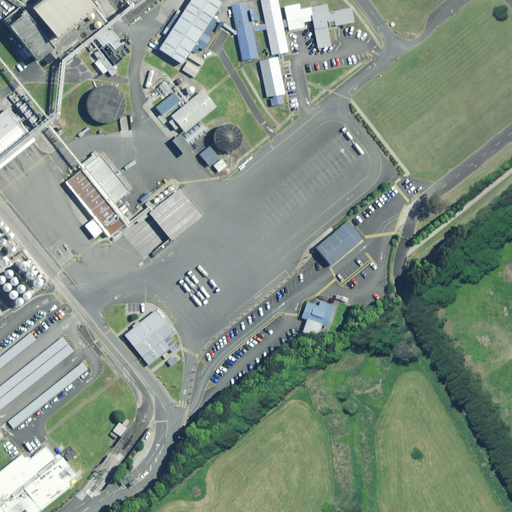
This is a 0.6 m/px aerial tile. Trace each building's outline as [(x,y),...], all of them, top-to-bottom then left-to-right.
[(86,21),(68,0),(43,0),(5,30),(32,64),(86,21)] [(185,0),(177,13),(173,10),(158,32),(163,35),(153,51),(177,66),(187,50),(192,53),(212,21),(207,18),(218,0),(185,0)] [(272,0),(259,0),(257,1),(268,55),(284,52),(272,0)] [(242,3),(226,6),(238,61),(254,58),(242,3)] [(294,4),(279,7),(284,31),(299,28),(298,23),(307,21),(313,50),(327,47),(323,28),(330,26),(350,22),(347,8),(325,12),(323,3),(295,9),(294,4)] [(84,17),(84,18),(85,19),(86,20),(87,21),(88,21),(89,21),(90,21),(91,20),(92,20),(93,19),(93,18),(93,17),(93,16),(93,15),(93,14),(92,13),(91,13),(91,12),(90,12),(89,12),(88,12),(87,12),(86,13),(85,14),(84,15),(84,16),(84,17)] [(92,24),(92,25),(92,26),(92,27),(92,28),(93,28),(93,29),(94,29),(95,29),(96,29),(97,29),(98,29),(99,28),(100,27),(100,26),(100,25),(100,24),(99,23),(99,22),(98,22),(97,21),(96,21),(95,21),(94,22),(93,22),(93,23),(92,24)] [(113,67),(114,66),(130,52),(109,27),(91,42),(98,50),(94,53),(99,59),(94,64),(103,74),(107,71),(111,76),(117,71),(113,67)] [(42,60),(47,65),(58,57),(53,51),(42,60)] [(271,57),(256,60),(266,107),(281,104),(271,57)] [(105,88),(97,87),(90,89),(84,94),(80,100),(79,108),(81,115),(86,121),(92,125),(100,126),(107,124),(113,119),(117,113),(118,105),(116,98),(112,92),(105,88)] [(201,92),(171,117),(183,131),(213,106),(201,92)] [(175,100),(169,93),(152,108),(158,115),(175,100)] [(32,128),(40,122),(21,99),(13,105),(32,128)] [(0,149),(19,134),(0,111),(0,149)] [(192,146),(195,150),(203,143),(201,139),(208,133),(199,122),(181,136),(180,135),(172,141),(183,155),(191,149),(190,148),(192,146)] [(214,143),(214,144),(215,146),(217,148),(219,150),(221,151),(224,152),(226,152),(229,152),(231,152),(234,151),(236,150),(238,148),(239,146),(241,144),(242,141),(242,139),(242,136),(242,134),(241,131),(239,129),(238,127),(236,126),(234,124),(231,123),(229,123),(226,123),(223,123),(221,124),(219,126),(217,127),(215,129),(214,131),(213,134),(213,136),(213,139),(213,142),(214,143)] [(216,157),(206,145),(195,154),(205,166),(216,157)] [(122,191),(94,156),(79,167),(107,203),(122,191)] [(226,166),(221,159),(213,166),(218,172),(226,166)] [(119,228),(75,174),(61,185),(104,239),(119,228)] [(196,219),(173,190),(145,213),(167,242),(196,219)] [(342,228),(312,253),(329,273),(359,249),(342,228)] [(14,267),(15,268),(15,269),(16,269),(16,270),(17,270),(18,271),(19,271),(20,271),(21,270),(22,270),(22,269),(23,268),(23,267),(23,266),(23,265),(22,264),(22,263),(21,263),(20,262),(19,262),(18,262),(17,262),(16,263),(15,264),(15,265),(14,266),(14,267)] [(1,275),(1,276),(2,277),(3,278),(4,278),(5,278),(6,278),(7,278),(8,278),(8,277),(9,277),(9,276),(9,275),(10,275),(10,274),(10,273),(9,272),(9,271),(8,271),(7,270),(6,270),(5,270),(4,270),(3,271),(2,271),(2,272),(1,272),(1,273),(1,274),(1,275)] [(21,275),(21,277),(22,277),(22,278),(23,278),(23,279),(24,279),(25,279),(26,279),(27,279),(28,279),(28,278),(29,277),(29,276),(30,275),(30,274),(29,273),(28,272),(28,271),(27,271),(26,271),(25,271),(24,271),(23,271),(22,272),(21,273),(21,274),(21,275)] [(7,283),(7,284),(7,285),(8,285),(9,286),(10,286),(11,286),(12,286),(13,286),(14,285),(15,285),(15,284),(15,283),(15,282),(15,281),(15,280),(14,279),(13,278),(12,278),(11,278),(10,278),(9,278),(9,279),(8,279),(8,280),(7,280),(7,281),(7,282),(7,283)] [(28,284),(29,285),(29,286),(30,287),(31,287),(32,288),(33,288),(34,288),(34,287),(35,287),(36,287),(36,286),(36,285),(37,285),(37,284),(37,283),(37,282),(36,281),(36,280),(35,280),(35,279),(34,279),(33,279),(32,279),(31,279),(30,280),(29,281),(28,282),(28,283),(28,284)] [(0,288),(0,289),(0,290),(1,290),(1,291),(2,291),(3,292),(4,292),(5,292),(6,291),(7,291),(7,290),(8,289),(8,288),(8,287),(8,286),(8,285),(7,284),(6,283),(5,283),(4,283),(3,283),(2,283),(2,284),(1,284),(1,285),(0,285),(0,288)] [(13,290),(13,291),(14,291),(14,292),(15,292),(15,293),(16,293),(17,293),(18,293),(19,293),(20,293),(20,292),(21,292),(21,291),(21,290),(22,290),(22,289),(21,288),(21,287),(20,286),(19,285),(18,285),(17,285),(16,285),(15,285),(14,286),(13,287),(13,288),(13,289),(13,290)] [(5,296),(6,297),(6,298),(7,299),(8,299),(8,300),(9,300),(10,300),(11,300),(11,299),(12,299),(13,299),(13,298),(13,297),(14,297),(14,296),(14,295),(14,294),(13,293),(13,292),(12,292),(11,291),(10,291),(9,291),(8,291),(7,292),(6,293),(5,294),(5,295),(5,296)] [(19,297),(20,298),(20,299),(21,300),(22,300),(22,301),(23,301),(24,301),(25,301),(25,300),(26,300),(27,300),(27,299),(27,298),(28,298),(28,297),(28,296),(28,295),(27,294),(27,293),(26,293),(25,292),(24,292),(23,292),(22,292),(21,293),(20,294),(19,295),(19,296),(19,297)] [(12,303),(12,304),(12,305),(13,306),(14,307),(15,307),(16,307),(17,307),(18,307),(18,306),(19,306),(19,305),(20,305),(20,304),(20,303),(20,302),(20,301),(19,300),(18,299),(17,299),(16,298),(15,298),(14,299),(13,299),(12,300),(12,301),(12,302),(12,303)] [(302,307),(297,323),(326,333),(333,310),(316,305),(314,310),(302,307)] [(173,340),(150,312),(121,336),(143,364),(173,340)] [(0,368),(36,339),(30,333),(0,357),(0,368)] [(63,336),(0,386),(0,397),(68,343),(63,336)] [(69,343),(0,398),(0,409),(74,350),(69,343)] [(178,362),(174,357),(167,362),(171,367),(178,362)] [(13,428),(87,369),(83,363),(8,422),(13,428)] [(127,429),(118,423),(113,431),(121,437),(127,429)] [(23,511),(32,511),(72,480),(44,445),(27,458),(20,451),(0,466),(0,511),(16,511),(21,509),(23,511)]
